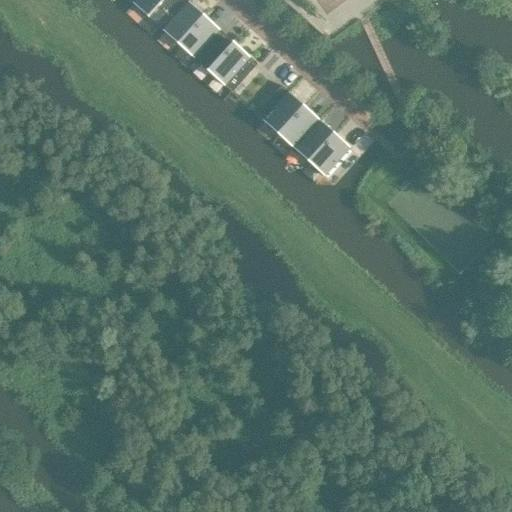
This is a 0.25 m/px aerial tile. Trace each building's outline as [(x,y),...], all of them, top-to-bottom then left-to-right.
[(137,0),(134,4),(164,32),(177,17),(162,4),(164,0),(137,0)] [(185,0),(164,0),(162,4),(177,17),(164,32),(179,45),(205,17),(185,0)] [(205,17),(179,45),(209,73),(222,59),(207,45),(220,31),(205,17)] [(220,31),(207,45),(222,59),(209,73),(226,89),(233,81),(240,74),(246,66),(252,60),(227,37),(220,31)] [(252,60),(246,66),(252,72),(258,65),(253,60),(252,60)] [(246,66),(240,74),(245,79),(252,72),(246,66)] [(240,74),(233,81),(238,87),(245,79),(240,74)] [(233,81),(226,89),(232,94),(238,87),(233,81)] [(282,87),(275,94),(284,102),(291,95),(287,92),(282,87)] [(275,94),(269,102),(277,109),(284,102),(275,94)] [(270,117),(264,123),(278,135),(304,106),(291,95),(284,102),(277,109),(270,117)] [(269,102),(262,110),(270,117),(277,109),(269,102)] [(304,106),(278,135),(296,150),(321,122),(304,106)] [(262,110),(256,116),(264,123),(270,117),(262,110)] [(321,122),(296,150),(311,165),(336,136),(321,122)] [(336,136),(311,165),(325,176),(350,148),(336,136)]
